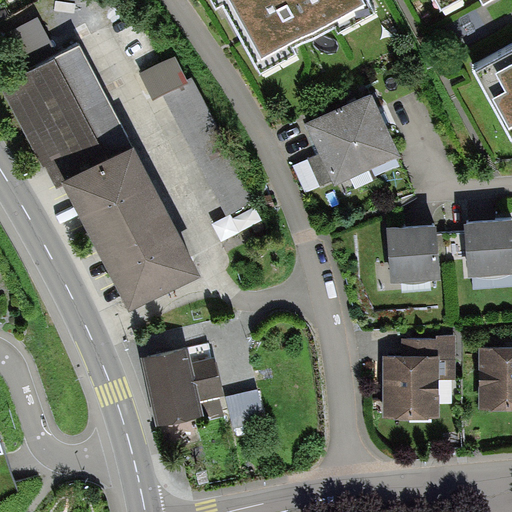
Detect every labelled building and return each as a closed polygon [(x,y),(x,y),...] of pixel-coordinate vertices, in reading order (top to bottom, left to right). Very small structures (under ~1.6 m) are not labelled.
[(219,0),(261,77),(387,10),(381,0),(219,0)] [(437,0),(443,12),(465,0),(437,0)] [(70,166),(135,289),(198,257),(132,134),(129,136),(77,37),(52,50),(28,5),(0,20),(0,28),(22,70),(3,79),(54,174),(70,166)] [(136,13),(116,25),(140,65),(160,52),(136,13)] [(149,60),(224,206),(250,193),(174,47),(149,60)] [(511,47),(476,67),(511,135),(511,47)] [(384,87),(346,104),(392,207),(416,196),(399,159),(414,153),(384,87)] [(346,104),(309,121),(324,154),(308,161),(322,191),(359,175),(376,214),(392,207),(346,104)] [(511,214),(469,217),(473,278),(511,275),(511,214)] [(442,220),(389,223),(392,284),(445,281),(442,220)] [(406,348),(386,348),(386,420),(441,420),(441,389),(463,389),(463,335),(406,335),(406,348)] [(147,352),(161,417),(217,405),(204,340),(147,352)] [(511,349),(480,349),(479,410),(511,409),(511,349)] [(229,392),(233,413),(265,406),(261,385),(229,392)]
